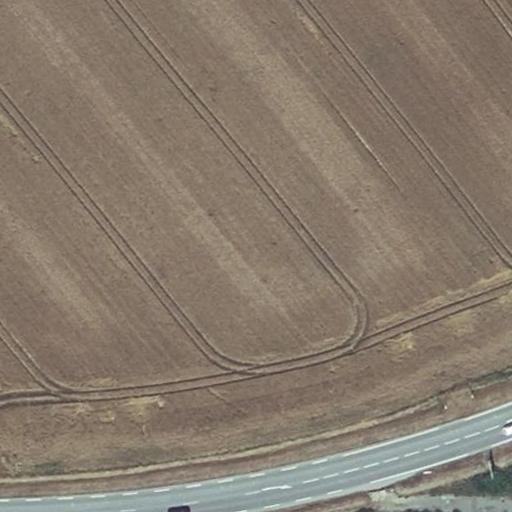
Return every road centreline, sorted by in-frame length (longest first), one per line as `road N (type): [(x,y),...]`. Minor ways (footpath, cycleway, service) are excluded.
road 1 (tertiary): [(93,511),(339,472),(511,420)]
road 2 (track): [(339,472),(410,500),(511,501)]
